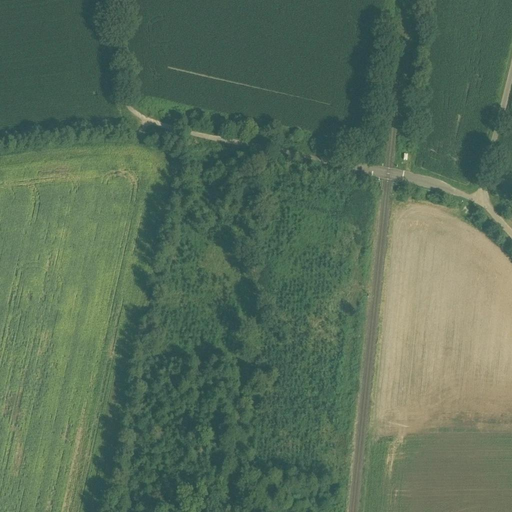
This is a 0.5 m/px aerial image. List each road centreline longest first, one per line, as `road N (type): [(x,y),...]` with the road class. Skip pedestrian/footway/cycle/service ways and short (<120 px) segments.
road 1 (track): [(117,0),(130,99),(176,126),(472,189)]
road 2 (unclassified): [(511,47),(472,189),(511,232)]
